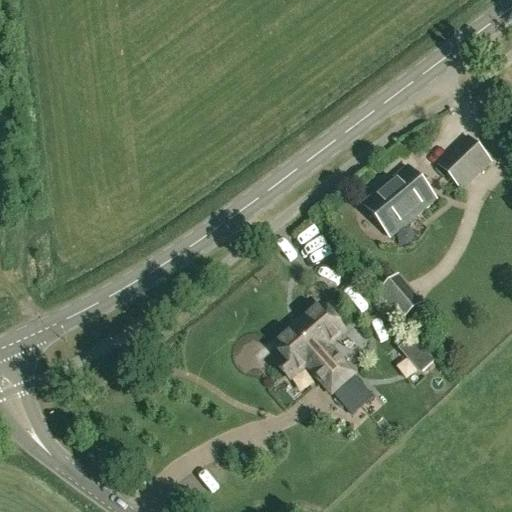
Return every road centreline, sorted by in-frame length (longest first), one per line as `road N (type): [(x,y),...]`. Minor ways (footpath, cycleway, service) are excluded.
road 1 (secondary): [(511,7),(181,256),(0,350)]
road 2 (tertiary): [(129,511),(32,432),(0,381)]
